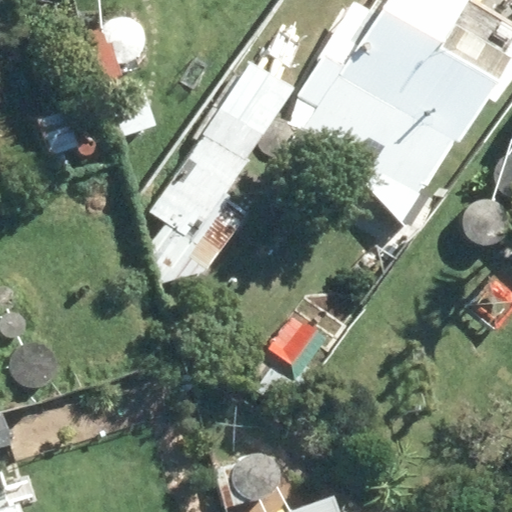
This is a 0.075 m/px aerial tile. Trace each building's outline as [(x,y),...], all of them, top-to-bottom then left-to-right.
[(501,63),(511,46),(511,33),(469,5),(472,0),(360,0),(296,101),(315,113),(288,156),(337,186),(348,169),(411,208),(449,150),(454,153),(508,68),(501,63)] [(138,22),(94,22),(94,66),(137,67),(138,22)] [(175,235),(155,264),(160,284),(199,276),(205,280),(246,217),(221,202),(286,105),(241,75),(147,215),(175,235)] [(38,128),(52,163),(77,155),(64,118),(38,128)] [(511,219),(511,150),(509,148),(450,231),(486,256),(511,219)] [(321,316),(295,344),(316,363),(342,336),(321,316)]
